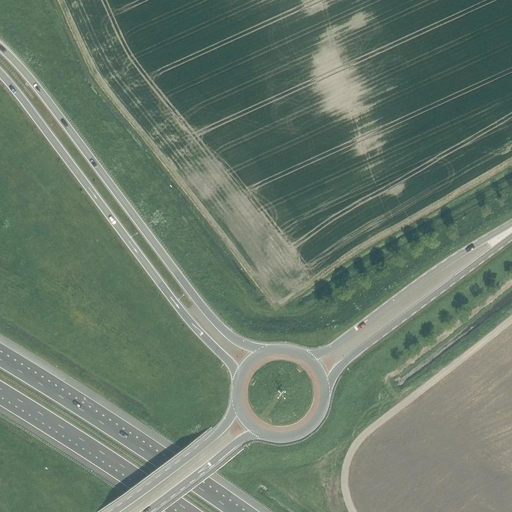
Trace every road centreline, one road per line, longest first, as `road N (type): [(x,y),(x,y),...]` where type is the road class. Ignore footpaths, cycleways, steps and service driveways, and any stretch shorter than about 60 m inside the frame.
road 1 (motorway): [(261,353),(215,322),(0,47)]
road 2 (motorway): [(0,73),(237,379)]
road 3 (unclassified): [(352,511),(345,473),(356,444),(511,319)]
road 4 (primary): [(325,388),(345,361),(511,232)]
road 5 (primary): [(511,226),(307,357)]
road 6 (motorway): [(0,389),(188,511)]
road 7 (motorway): [(231,511),(50,391)]
road 8 (primary): [(238,408),(112,511)]
road 9 (primary): [(145,511),(258,432)]
